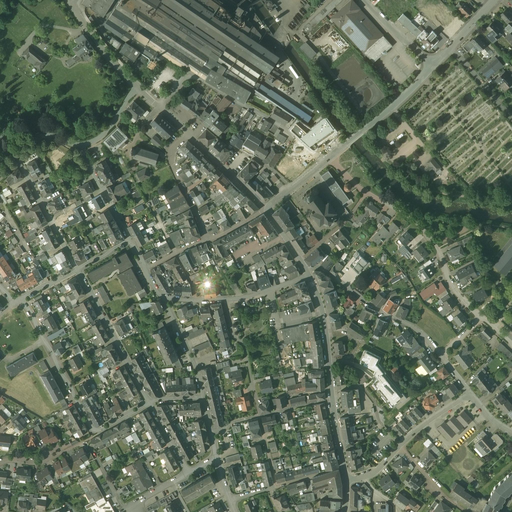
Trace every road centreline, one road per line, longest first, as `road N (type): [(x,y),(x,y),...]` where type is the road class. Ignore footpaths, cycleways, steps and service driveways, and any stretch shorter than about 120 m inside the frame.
road 1 (residential): [(480,316),(455,290),(427,231),(328,156)]
road 2 (residential): [(306,270),(328,273),(417,329),(440,356)]
road 3 (residential): [(79,268),(149,402)]
road 4 (residential): [(308,274),(225,299),(164,296)]
road 5 (residential): [(328,156),(432,66)]
road 6 (residential): [(16,154),(79,268)]
road 7 (residential): [(328,360),(346,479)]
